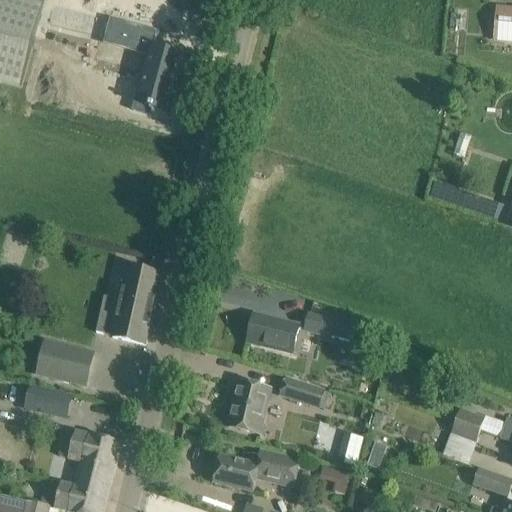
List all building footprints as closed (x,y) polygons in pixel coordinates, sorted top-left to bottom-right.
[(21,0),(0,0),(0,82),(20,88),(43,6),(21,0)] [(511,8),(498,8),(495,41),(511,42),(511,8)] [(157,49),(161,33),(112,21),(105,48),(147,58),(137,99),(151,103),(148,114),(171,120),(187,57),(157,49)] [(457,147),(451,169),(465,173),(470,151),(457,147)] [(435,199),(497,221),(504,205),(441,182),(435,199)] [(161,276),(142,272),(128,269),(120,301),(104,297),(96,333),(112,337),(112,338),(145,346),(161,276)] [(309,316),(305,331),(330,337),(365,346),(368,333),(372,319),(350,312),(346,328),(333,325),(333,322),(309,316)] [(298,326),(274,320),(254,315),(247,344),(291,355),(298,326)] [(44,344),(37,373),(86,386),(93,356),(44,344)] [(329,394),(285,379),(280,396),(324,410),(329,394)] [(238,382),(229,420),(245,423),(243,431),(259,435),(270,390),(238,382)] [(73,396),(30,386),(24,412),(67,421),(73,396)] [(464,438),(472,415),(459,410),(451,433),(464,438)] [(376,415),(372,425),(378,427),(379,428),(383,418),(376,415)] [(485,419),(472,415),(464,438),(477,442),(485,419)] [(511,420),(508,419),(501,439),(511,442),(511,420)] [(77,474),(111,483),(121,444),(76,432),(74,440),(64,437),(58,459),(80,464),(77,474)] [(214,484),(233,489),(252,493),(255,480),(293,489),(299,466),(259,456),(257,466),(220,457),(214,484)] [(349,456),(346,466),(356,468),(358,458),(349,456)] [(322,488),(349,493),(353,473),(326,468),(322,488)] [(511,484),(511,481),(479,470),(473,485),(507,497),(511,484)] [(0,511),(48,511),(50,508),(58,510),(58,511),(63,511),(103,511),(111,483),(77,474),(74,487),(53,482),(47,505),(41,504),(27,500),(26,503),(0,496),(0,511)] [(359,477),(357,483),(365,486),(367,480),(359,477)] [(492,508),(491,511),(511,511),(511,504),(505,502),(502,511),(492,508)]
